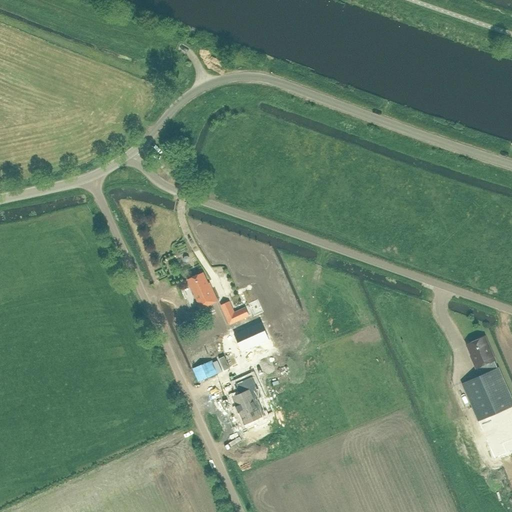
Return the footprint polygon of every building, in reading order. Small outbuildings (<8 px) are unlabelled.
[(210,288),(203,272),(188,279),(200,308),(217,300),(212,287),(210,288)] [(182,321),(177,306),(179,306),(175,293),(162,297),(170,324),(182,321)] [(234,311),(230,301),(220,305),(229,324),(249,316),(245,307),(234,311)] [(261,321),(234,334),(242,352),(269,340),(261,321)] [(497,367),(494,360),(495,360),(485,336),(467,344),(474,360),(473,360),(476,368),(482,365),(485,372),(462,383),(478,420),(511,405),(511,399),(498,367),(497,367)] [(193,371),(198,384),(226,373),(223,366),(214,369),(212,364),(193,371)] [(255,373),(239,380),(243,390),(236,393),(240,402),(239,403),(241,408),(242,407),(248,420),(257,416),(260,423),(271,419),(260,395),(264,393),(255,373)]
